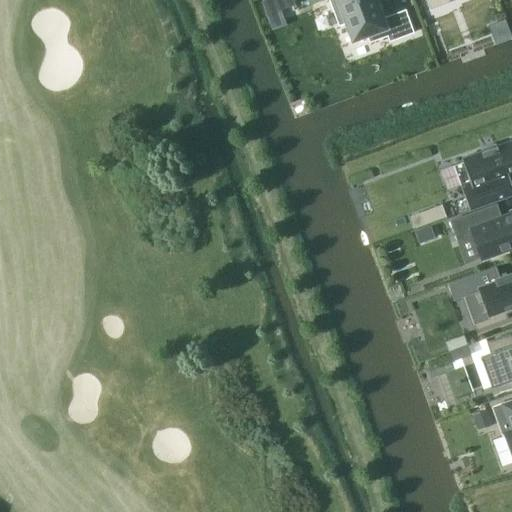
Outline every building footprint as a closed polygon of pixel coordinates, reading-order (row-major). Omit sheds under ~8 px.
[(277,0),(262,0),(261,1),(266,15),(281,10),(277,0)] [(386,0),(329,0),(348,51),(361,46),(363,51),(383,44),(386,50),(425,36),(411,0),(403,0),(388,5),(386,0)] [(497,30),(507,26),(504,20),(494,24),(497,30)] [(469,210),(511,194),(511,184),(509,178),(511,176),(511,139),(511,140),(461,158),(462,162),(454,165),(469,210)] [(443,204),(409,215),(414,228),(447,216),(443,204)] [(496,204),(450,220),(457,240),(472,235),(481,260),(511,248),(511,210),(500,215),(496,204)] [(415,231),(420,242),(435,237),(430,225),(415,231)] [(498,278),(494,267),(450,283),(455,297),(481,287),(490,313),(507,307),(508,311),(511,309),(511,273),(498,278)] [(491,349),(480,353),(491,383),(511,375),(511,328),(487,338),(491,349)] [(468,344),(458,347),(461,356),(471,353),(468,344)] [(511,398),(491,406),(501,434),(503,434),(511,458),(511,398)] [(487,408),(472,414),(478,429),(493,424),(487,408)]
